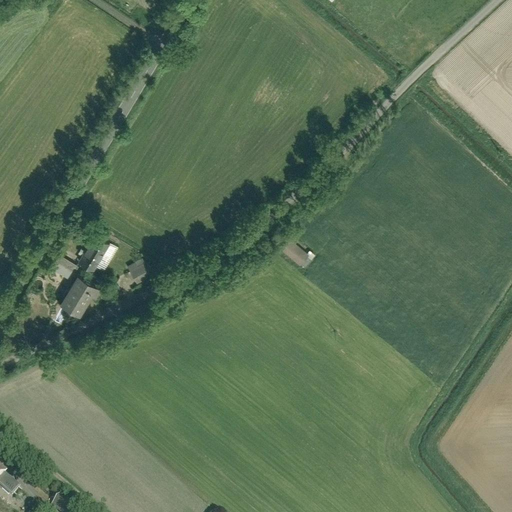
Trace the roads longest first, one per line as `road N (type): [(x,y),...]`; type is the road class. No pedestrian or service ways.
road 1 (unclassified): [(0,363),(240,242),(499,0)]
road 2 (tertiary): [(0,322),(192,0)]
road 3 (residential): [(0,429),(100,511)]
